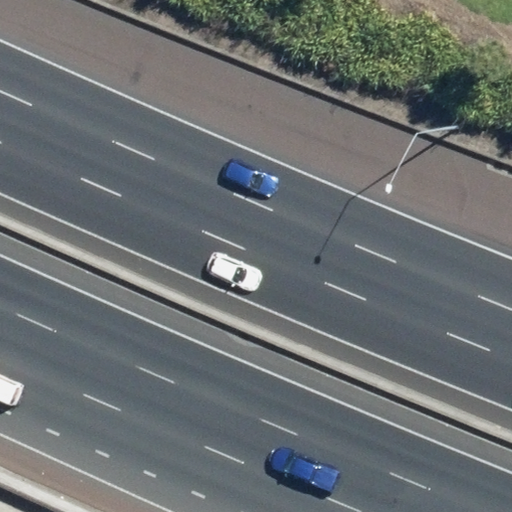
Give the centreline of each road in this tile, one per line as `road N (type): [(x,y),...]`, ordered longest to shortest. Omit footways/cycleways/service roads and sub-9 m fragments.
road 1 (motorway): [(461,511),(0,324)]
road 2 (motorway): [(0,142),(280,265)]
road 3 (motorway): [(280,265),(511,362)]
road 4 (motorway): [(280,265),(511,322)]
road 5 (motorway): [(213,511),(0,406)]
